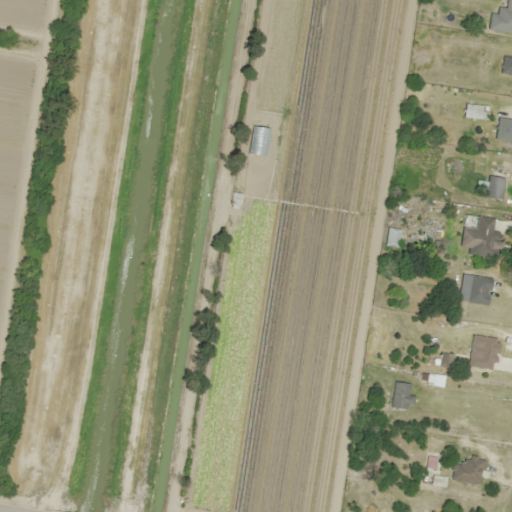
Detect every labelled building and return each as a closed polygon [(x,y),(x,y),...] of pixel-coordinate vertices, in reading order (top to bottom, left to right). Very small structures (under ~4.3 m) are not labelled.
[(487,31),(511,33),(511,0),(504,0),(504,11),(489,10),(487,31)] [(511,57),(501,56),(498,73),(511,75),(511,57)] [(479,111),(480,106),(463,103),(460,117),(485,122),(487,112),(479,111)] [(501,177),(486,177),(486,182),(474,181),(474,173),(465,173),(465,191),(484,192),(484,197),(500,198),(501,177)] [(500,234),(491,233),(492,218),(475,216),(474,229),(460,228),(458,246),(467,247),(466,255),(498,258),(500,234)] [(396,246),(398,229),(385,228),(383,245),(396,246)] [(464,302),(485,305),(490,278),(469,274),(464,302)] [(477,346),(473,367),(490,370),(496,339),(471,335),(469,345),(477,346)] [(410,384),(391,381),(388,407),(407,410),(410,384)] [(482,461),(451,457),(448,480),(479,484),(482,461)]
